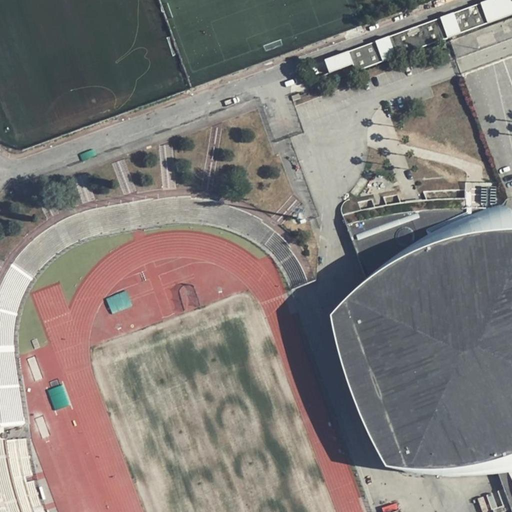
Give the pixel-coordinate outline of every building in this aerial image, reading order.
[(484,28),(477,8),(448,19),(456,39),(484,28)] [(443,43),(436,24),(383,44),(390,63),(443,43)] [(379,67),(371,47),(343,58),(350,78),(379,67)] [(293,289),(310,284),(297,255),(277,234),(269,228),(256,217),(223,204),(206,201),(191,199),(171,200),(134,204),(129,204),(93,212),(83,215),(57,227),(48,232),(14,265),(11,272),(0,296),(0,399),(1,404),(8,404),(13,442),(0,443),(0,511),(47,511),(39,493),(28,441),(16,347),(17,315),(32,280),(59,253),(90,237),(131,227),(190,221),(218,224),(248,234),(265,247),(282,265),(293,289)] [(346,226),(367,283),(345,305),(344,309),(344,315),(347,325),(351,332),(354,337),(356,336),(395,443),(393,443),(394,451),(399,464),(403,471),(405,473),(407,474),(445,476),(469,476),(497,473),(511,511),(511,240),(509,239),(499,237),(486,235),(466,236),(461,223),(476,217),(479,215),(492,210),(458,210),(422,212),(382,218),(346,226)]
